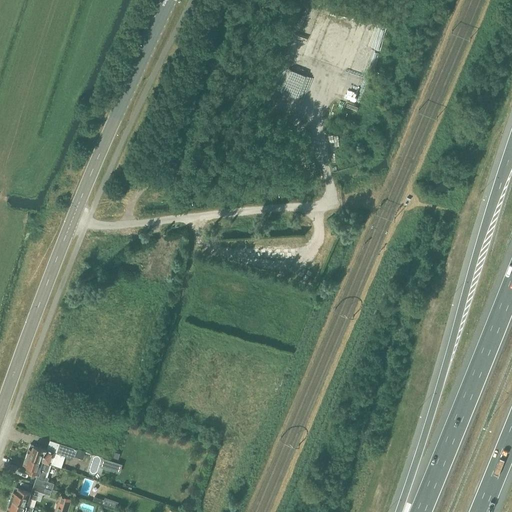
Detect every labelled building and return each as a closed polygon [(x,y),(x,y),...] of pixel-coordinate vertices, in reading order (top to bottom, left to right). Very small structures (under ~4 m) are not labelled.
[(179,172),(181,164),(172,161),(170,170),(179,172)] [(55,452),(30,444),(26,457),(50,464),(53,457),(55,458),(55,457),(62,458),(62,455),(74,459),(75,457),(83,459),(86,452),(60,443),(57,453),(54,452),(55,452)] [(22,469),(38,474),(35,483),(52,489),(53,484),(48,482),(50,478),(46,477),(50,464),(26,457),(22,469)] [(28,505),(34,507),(39,492),(51,495),(52,493),(60,495),(55,511),(56,511),(67,511),(73,496),(52,489),(35,483),(31,493),(15,487),(11,500),(28,505)] [(93,502),(102,506),(104,500),(95,497),(93,502)] [(6,511),(7,511),(25,511),(28,505),(11,500),(6,511)]
